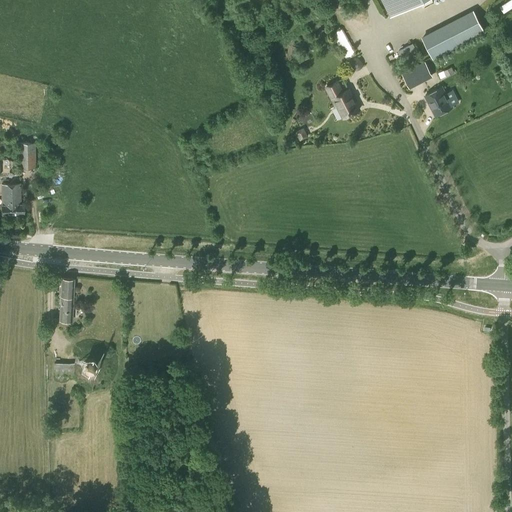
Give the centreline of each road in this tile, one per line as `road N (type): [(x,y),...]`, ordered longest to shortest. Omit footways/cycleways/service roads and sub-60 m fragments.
road 1 (secondary): [(0,250),(503,286)]
road 2 (unclassified): [(505,511),(503,286)]
